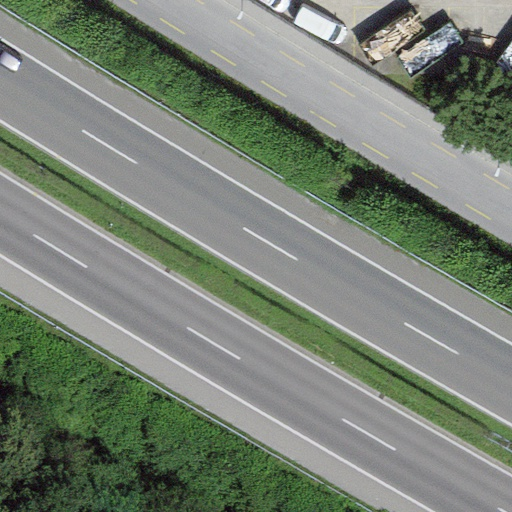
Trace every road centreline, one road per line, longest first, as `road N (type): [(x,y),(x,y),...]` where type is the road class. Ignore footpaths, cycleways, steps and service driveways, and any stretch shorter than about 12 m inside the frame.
road 1 (trunk): [(511,385),(0,79)]
road 2 (trunk): [(0,215),(504,511)]
road 3 (tertiary): [(165,0),(511,208)]
